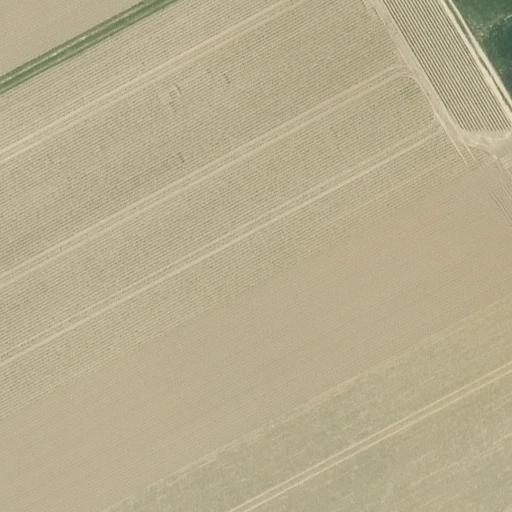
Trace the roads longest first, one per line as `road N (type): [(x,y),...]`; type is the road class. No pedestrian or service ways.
road 1 (track): [(162,0),(0,86)]
road 2 (track): [(443,0),(511,116)]
